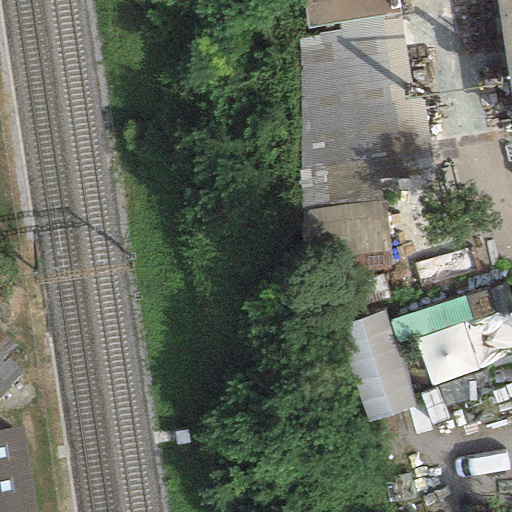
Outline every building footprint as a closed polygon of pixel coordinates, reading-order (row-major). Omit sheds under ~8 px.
[(393,0),(298,0),(298,6),(302,32),(337,27),(397,17),(393,0)] [(511,0),(493,0),(511,132),(511,0)] [(411,100),(397,17),(337,27),(336,33),(294,40),(294,210),(381,202),(380,191),(429,186),(419,99),(411,100)] [(381,202),(294,210),(301,276),(387,268),(381,202)] [(414,406),(381,311),(332,328),(365,423),(414,406)] [(0,334),(0,397),(22,374),(2,355),(12,346),(0,334)] [(0,511),(38,511),(23,425),(0,429),(0,511)]
